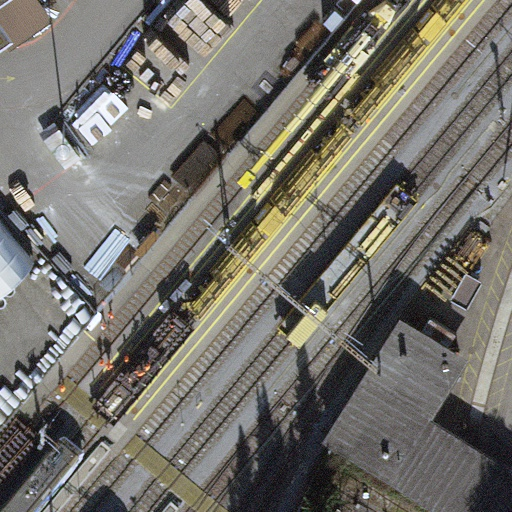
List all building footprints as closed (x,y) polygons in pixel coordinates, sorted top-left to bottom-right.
[(0,0),(0,42),(15,32),(0,11),(0,0)] [(0,218),(0,287),(33,258),(0,218)] [(330,442),(366,385),(511,477),(511,464),(434,415),(468,362),(457,356),(426,405),(374,373),(405,323),(400,320),(324,438),(330,442)] [(405,323),(374,373),(426,405),(457,356),(405,323)] [(441,511),(511,511),(511,477),(366,385),(330,442),(441,511)]
